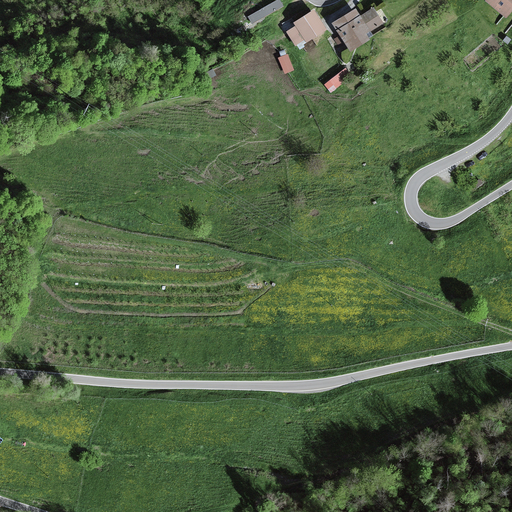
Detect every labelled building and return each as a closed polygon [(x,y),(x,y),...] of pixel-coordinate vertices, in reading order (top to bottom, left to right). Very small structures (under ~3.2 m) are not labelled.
[(249,0),(246,1),(252,18),(285,7),(282,0),(249,0)] [(511,8),(511,0),(486,0),(505,16),(511,8)] [(352,8),(327,22),(348,54),(373,38),(370,32),(384,24),(374,8),(359,16),(352,8)] [(324,31),(311,9),(289,22),(293,27),(287,32),(296,48),(324,31)] [(287,55),(277,60),(286,75),(294,70),(287,55)] [(343,70),(325,85),(333,93),(350,78),(343,70)]
